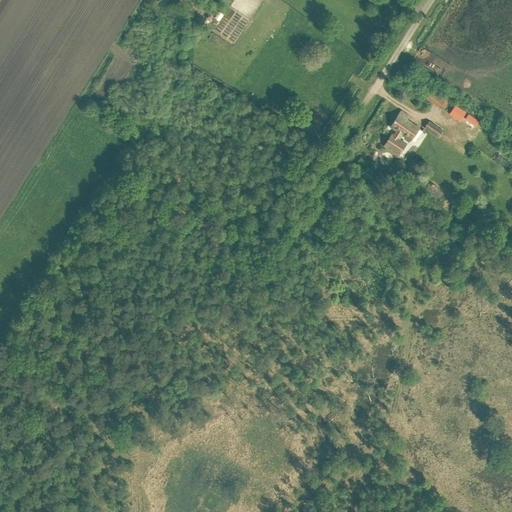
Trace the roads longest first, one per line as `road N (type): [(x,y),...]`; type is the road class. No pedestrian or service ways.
road 1 (track): [(329,158),(280,232),(0,380)]
road 2 (track): [(343,511),(385,443),(407,336),(411,260),(374,200),(329,158)]
road 3 (unclassified): [(359,110),(430,0)]
